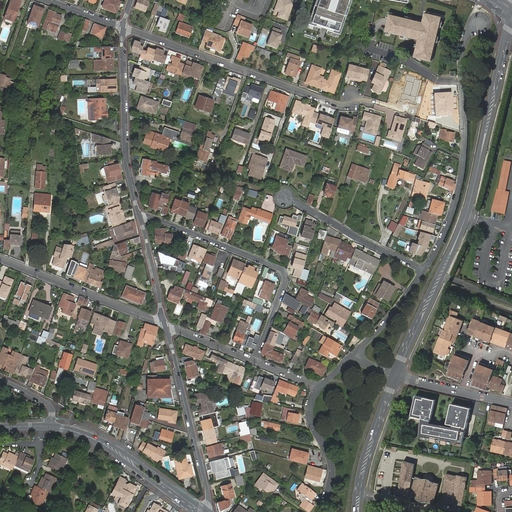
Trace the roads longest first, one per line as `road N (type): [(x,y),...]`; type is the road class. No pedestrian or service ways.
road 1 (tertiary): [(511,18),(465,216),(395,375)]
road 2 (residential): [(478,24),(463,51),(461,179),(423,270)]
road 3 (residential): [(253,360),(283,272),(138,212)]
road 4 (residential): [(123,27),(338,105),(351,97)]
road 5 (residential): [(207,511),(165,325)]
road 6 (residential): [(138,212),(125,152),(123,27)]
road 7 (residential): [(165,325),(0,258)]
road 8 (tertiary): [(50,426),(112,447),(199,511)]
road 9 (residential): [(423,270),(286,196)]
road 10 (tertiary): [(395,375),(361,474),(357,511)]
road 11 (residential): [(319,387),(309,416),(332,471),(322,511)]
road 12 (residential): [(395,375),(511,403)]
